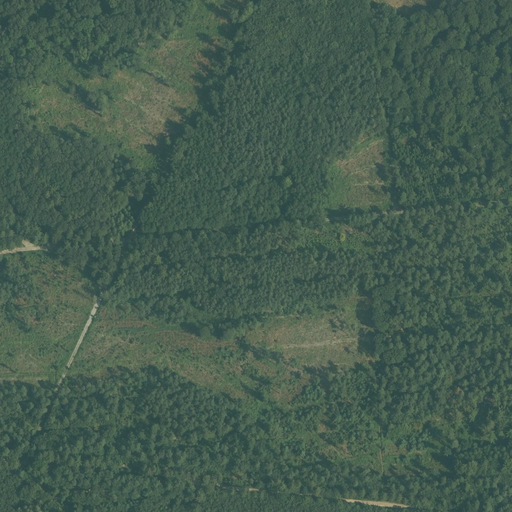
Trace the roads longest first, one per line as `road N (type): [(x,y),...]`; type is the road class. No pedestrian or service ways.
road 1 (track): [(511,201),(0,253)]
road 2 (track): [(23,464),(241,0)]
road 3 (track): [(0,461),(439,511)]
